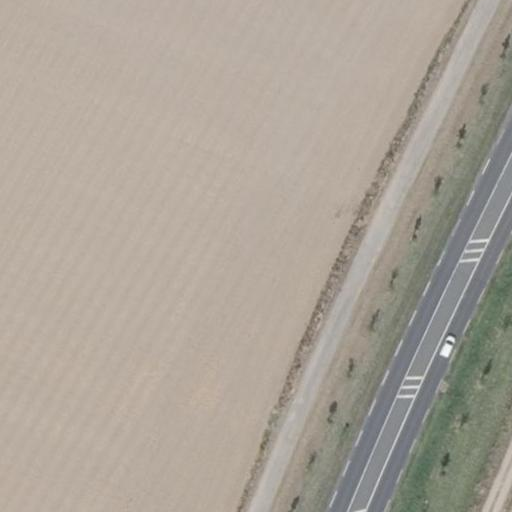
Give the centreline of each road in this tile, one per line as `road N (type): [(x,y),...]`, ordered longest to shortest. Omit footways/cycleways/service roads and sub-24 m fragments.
road 1 (track): [(487,0),(257,511)]
road 2 (primary): [(511,136),(338,511)]
road 3 (primary): [(374,511),(511,210)]
